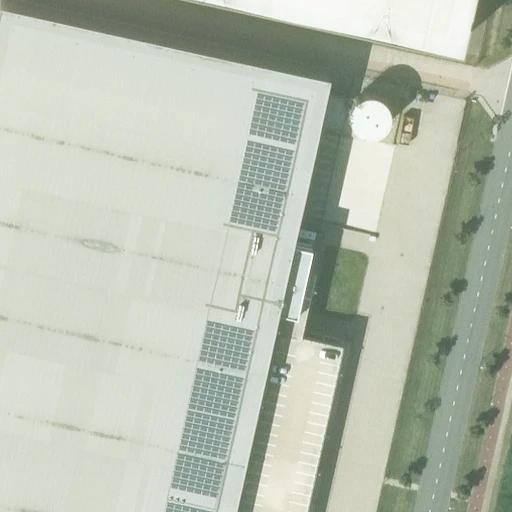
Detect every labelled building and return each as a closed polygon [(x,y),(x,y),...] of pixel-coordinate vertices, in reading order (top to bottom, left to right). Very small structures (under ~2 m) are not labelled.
[(304,276),(311,242),(292,238),(329,68),(18,0),(0,0),(0,210),(264,268),(264,267),(304,276)] [(275,0),(351,17),(461,41),(469,0),(275,0)] [(355,92),(353,129),(388,130),(389,93),(355,92)] [(0,398),(245,452),(277,305),(296,310),(304,276),(264,267),(264,268),(0,210),(0,398)] [(231,511),(245,452),(0,398),(0,511),(231,511)]
